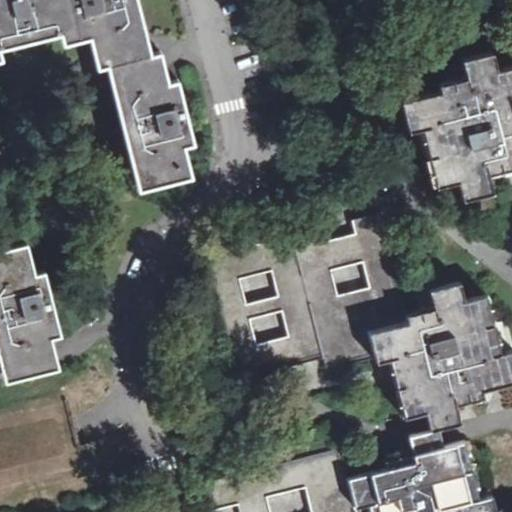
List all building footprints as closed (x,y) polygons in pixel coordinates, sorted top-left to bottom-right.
[(0,0),(0,46),(59,31),(57,24),(71,20),(76,38),(88,35),(96,65),(114,61),(121,91),(114,93),(129,156),(137,154),(141,169),(151,166),(156,182),(189,173),(181,143),(191,141),(175,78),(166,80),(158,51),(138,55),(130,25),(139,23),(133,0),(0,0)] [(470,84),(442,91),(403,101),(411,130),(423,127),(433,124),(448,183),(460,180),(465,198),(493,191),(489,173),(487,167),(511,160),(511,74),(510,68),(499,71),(494,52),(463,59),(468,78),(470,84)] [(470,84),(468,78),(440,85),(442,91),(470,84)] [(433,124),(423,127),(439,186),(448,183),(433,124)] [(511,160),(487,167),(489,173),(511,166),(511,160)] [(378,361),(391,359),(399,357),(414,413),(427,410),(431,430),(410,435),(414,454),(416,461),(388,468),(348,478),(356,508),(341,511),(496,511),(493,496),(480,498),(470,501),(455,443),(444,446),(440,427),(461,422),(456,403),(455,396),(483,389),(511,380),(511,350),(502,353),(493,355),(477,297),(465,300),(460,282),(431,289),(435,308),(437,315),(410,322),(408,315),(381,214),(354,220),(382,329),(370,332),(378,361)] [(322,229),(293,236),(290,223),(263,230),(297,365),(325,357),(328,369),(356,363),(322,229)] [(236,380),(264,372),(231,239),(202,245),(236,380)] [(0,345),(5,345),(12,374),(56,363),(48,334),(58,331),(42,269),(32,271),(25,241),(0,246),(0,345)] [(493,355),(502,353),(486,295),(477,297),(493,355)] [(437,315),(435,308),(408,315),(410,322),(437,315)] [(399,357),(391,359),(405,416),(414,413),(399,357)] [(455,396),(456,403),(484,396),(483,389),(455,396)] [(0,434),(68,417),(62,391),(0,406),(0,434)] [(470,501),(480,498),(466,440),(455,443),(470,501)] [(90,444),(0,466),(0,494),(97,470),(90,444)] [(341,448),(205,483),(213,511),(347,477),(341,448)] [(416,461),(414,454),(386,461),(388,468),(416,461)]
